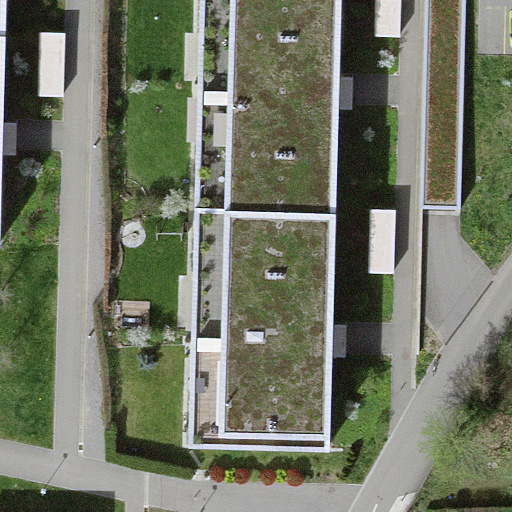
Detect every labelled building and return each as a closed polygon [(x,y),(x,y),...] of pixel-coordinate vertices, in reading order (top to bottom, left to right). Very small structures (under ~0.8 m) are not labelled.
[(329,445),(332,337),(338,85),(339,0),(198,0),(188,442),(329,445)] [(399,0),(374,0),(374,32),(399,32),(399,0)] [(464,0),(425,0),(421,208),(460,209),(464,0)] [(65,31),(39,30),(38,93),(63,94),(65,31)] [(393,208),(368,208),(368,268),(393,268),(393,208)]
